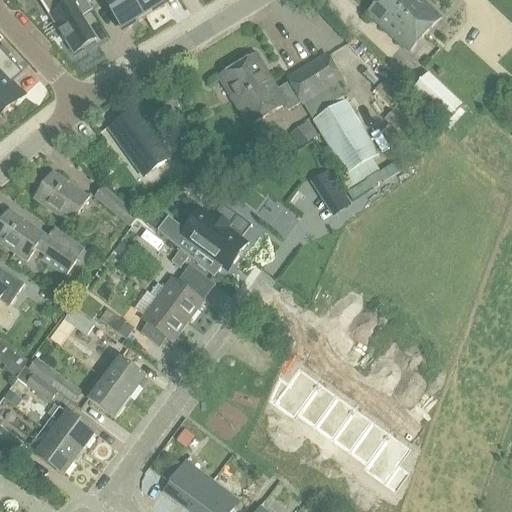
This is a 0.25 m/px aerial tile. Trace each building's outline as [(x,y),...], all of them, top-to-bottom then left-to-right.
[(55,0),(45,7),(61,33),(67,42),(74,54),(95,41),(82,19),(92,12),(84,0),(55,0)] [(132,0),(104,0),(124,32),(144,20),(132,0)] [(160,0),(132,0),(144,20),(165,7),(160,0)] [(425,37),(385,0),(382,0),(368,15),(409,53),(425,37)] [(385,0),(425,37),(440,20),(419,0),(385,0)] [(0,105),(6,112),(23,97),(12,85),(15,82),(23,74),(0,49),(0,105)] [(327,56),(306,69),(321,94),(342,82),(327,56)] [(255,57),(237,68),(267,117),(285,106),(255,57)] [(267,117),(237,68),(219,79),(248,128),(267,117)] [(289,82),(302,104),(303,106),(321,94),(306,69),(287,80),(289,82)] [(462,106),(428,74),(411,92),(445,123),(462,106)] [(385,81),(375,91),(391,108),(401,99),(385,81)] [(350,94),(342,82),(321,94),(303,106),(313,123),(346,177),(378,157),(343,99),(350,94)] [(149,113),(157,124),(166,118),(158,107),(149,113)] [(136,112),(111,130),(122,144),(121,144),(145,177),(170,160),(170,159),(136,112)] [(296,150),(315,138),(306,123),(287,135),(296,150)] [(87,199),(52,174),(34,200),(69,225),(87,199)] [(138,218),(127,210),(102,189),(94,199),(130,228),(138,218)] [(0,245),(26,263),(35,250),(44,256),(41,260),(66,277),(76,261),(85,267),(92,257),(83,251),(84,250),(54,230),(47,239),(44,237),(8,212),(0,224),(0,245)] [(168,218),(157,232),(214,280),(223,268),(228,272),(233,267),(241,255),(240,254),(246,246),(227,231),(229,229),(214,218),(212,220),(201,212),(187,232),(168,218)] [(180,270),(188,259),(180,253),(172,264),(180,270)] [(0,302),(9,308),(24,286),(0,269),(0,302)] [(157,301),(188,325),(203,304),(172,281),(157,301)] [(188,325),(157,301),(141,322),(172,345),(188,325)] [(99,323),(118,336),(126,342),(127,340),(134,331),(127,325),(107,311),(99,323)] [(72,312),(65,321),(87,337),(93,328),(72,312)] [(4,367),(17,377),(25,367),(11,357),(4,367)] [(84,397),(36,361),(29,370),(28,371),(57,393),(77,407),(84,397)] [(127,399),(130,401),(145,381),(127,367),(118,361),(103,381),(127,399)] [(28,371),(29,370),(25,368),(16,380),(49,404),(57,393),(28,371)] [(294,421),(297,418),(296,417),(319,385),(298,370),(285,388),(277,383),(268,403),(272,406),(294,421)] [(127,399),(103,381),(88,402),(115,421),(130,401),(127,399)] [(337,398),(319,385),(296,417),(297,418),(314,430),(337,398)] [(354,411),(337,398),(314,430),(331,442),(354,411)] [(51,437),(78,457),(94,436),(59,410),(51,420),(60,426),(51,437)] [(349,455),(372,423),(354,411),(331,442),(349,455)] [(389,436),(372,423),(349,455),(366,467),(366,468),(389,436)] [(26,446),(0,427),(0,445),(17,458),(26,446)] [(366,468),(366,467),(363,471),(395,494),(409,475),(399,467),(410,451),(389,436),(366,468)] [(78,457),(51,437),(43,448),(35,442),(28,451),(63,477),(78,457)] [(186,511),(191,511),(213,483),(186,463),(163,494),(186,511)] [(232,511),(240,503),(213,483),(191,511),(232,511)]
